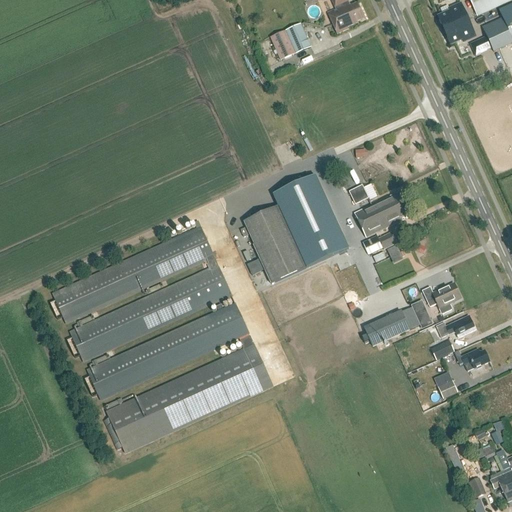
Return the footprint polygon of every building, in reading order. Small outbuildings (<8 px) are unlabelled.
[(332,0),(337,11),(329,15),(337,35),(348,30),(347,29),(358,24),(357,23),(364,20),(357,5),(351,8),(349,2),(350,2),(349,0),(332,0)] [(511,0),(469,0),(478,18),(511,2),(511,0)] [(449,9),(450,12),(438,17),(443,28),(444,28),(447,34),(446,35),(451,46),(463,40),(464,43),(476,38),(461,4),(449,9)] [(511,5),(499,12),(511,39),(511,5)] [(511,45),(505,29),(501,20),(483,29),(494,53),(511,45)] [(301,25),(285,32),(271,38),(281,62),(296,55),(311,49),(301,25)] [(460,62),(482,52),(478,42),(468,47),(466,42),(454,48),(460,62)] [(460,61),(462,67),(485,60),(483,54),(460,61)] [(272,284),(306,268),(307,270),(349,250),(316,177),(273,196),(279,207),(277,208),(245,223),(261,260),(249,266),(253,276),(266,270),(272,284)] [(356,206),(369,199),(363,186),(349,193),(356,206)] [(355,216),(361,228),(405,206),(403,202),(404,202),(401,196),(399,196),(398,194),(397,194),(397,195),(355,216)] [(361,228),(366,240),(376,235),(403,222),(401,220),(409,216),(405,206),(361,228)] [(66,325),(206,262),(209,270),(70,333),(84,363),(230,296),(213,258),(200,229),(53,296),(66,325)] [(369,257),(383,249),(384,251),(397,245),(391,234),(379,240),(378,238),(363,245),(369,257)] [(418,245),(415,251),(421,254),(423,248),(418,245)] [(376,264),(387,259),(384,253),(374,258),(376,264)] [(431,289),(423,293),(430,309),(438,306),(440,310),(443,316),(445,315),(453,311),(450,306),(461,300),(455,286),(434,295),(431,289)] [(422,303),(412,307),(419,323),(429,318),(422,303)] [(89,371),(102,401),(248,334),(235,305),(89,371)] [(412,331),(403,311),(364,329),(373,348),(412,331)] [(456,333),(459,340),(476,332),(469,318),(446,328),(444,325),(436,328),(442,340),(456,333)] [(244,351),(108,413),(127,454),(273,388),(250,338),(240,343),(244,351)] [(437,362),(455,353),(449,342),(431,350),(437,362)] [(490,363),(486,354),(481,356),(479,352),(462,359),(459,353),(455,354),(460,367),(464,365),(465,366),(471,364),(474,370),(490,363)] [(446,397),(460,392),(458,386),(444,392),(446,397)] [(503,423),(494,425),(497,433),(505,430),(503,423)] [(479,441),(485,437),(483,432),(476,435),(479,441)] [(494,441),(501,437),(499,432),(492,436),(494,441)] [(486,461),(496,457),(491,446),(482,450),(486,461)] [(504,472),(511,469),(508,463),(503,452),(498,455),(497,456),(504,472)] [(511,473),(497,480),(508,504),(511,502),(511,459),(510,460),(510,462),(508,463),(511,469),(511,468),(511,473)] [(487,495),(480,479),(470,484),(477,500),(487,495)]
